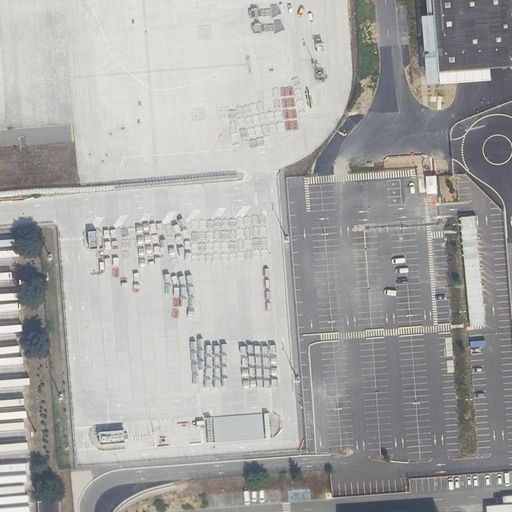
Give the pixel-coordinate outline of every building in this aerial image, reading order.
[(511,0),(432,0),(438,71),(452,70),(451,58),(505,55),(506,67),(511,66),(511,0)] [(436,176),(426,177),(427,193),(427,194),(437,193),(436,176)] [(426,177),(419,178),(420,194),(427,193),(426,177)] [(268,412),(206,418),(208,442),(270,437),(268,412)] [(38,503),(38,511),(60,511),(60,501),(38,503)]
